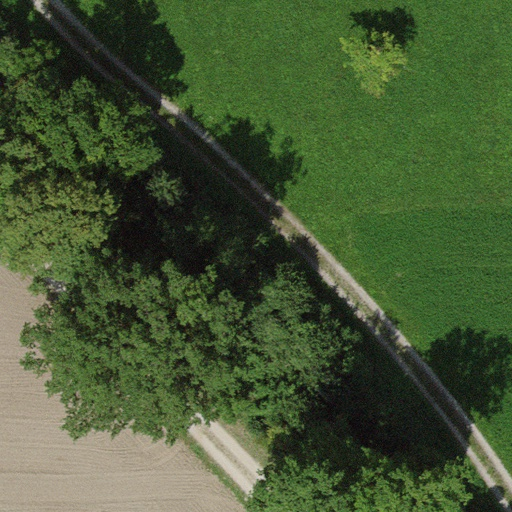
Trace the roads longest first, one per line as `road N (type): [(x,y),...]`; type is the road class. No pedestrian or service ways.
road 1 (track): [(511,476),(356,294),(204,145),(61,27),(42,0)]
road 2 (track): [(287,511),(0,208)]
